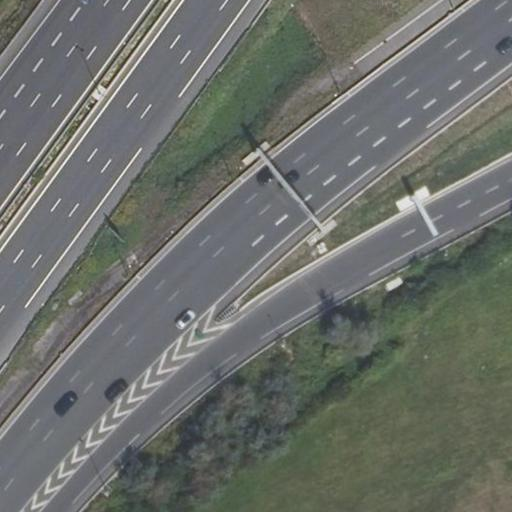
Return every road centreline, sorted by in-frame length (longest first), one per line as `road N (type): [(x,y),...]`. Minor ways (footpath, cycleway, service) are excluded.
road 1 (motorway): [(0,484),(82,382),(210,258),(511,16)]
road 2 (motorway): [(55,511),(125,431),(231,344),(300,294),(511,180)]
road 3 (motorway): [(0,296),(216,0)]
road 4 (motorway): [(107,0),(0,144)]
